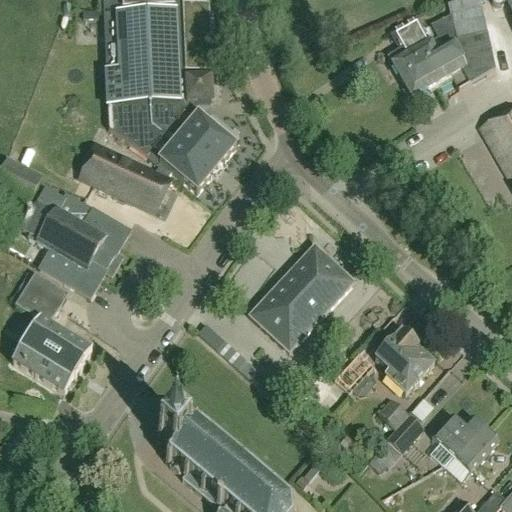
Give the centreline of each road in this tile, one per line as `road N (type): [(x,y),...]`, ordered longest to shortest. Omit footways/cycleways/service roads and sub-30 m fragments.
road 1 (residential): [(59,511),(53,484),(289,156)]
road 2 (tertiary): [(511,362),(289,156)]
road 3 (tertiary): [(289,156),(245,0)]
